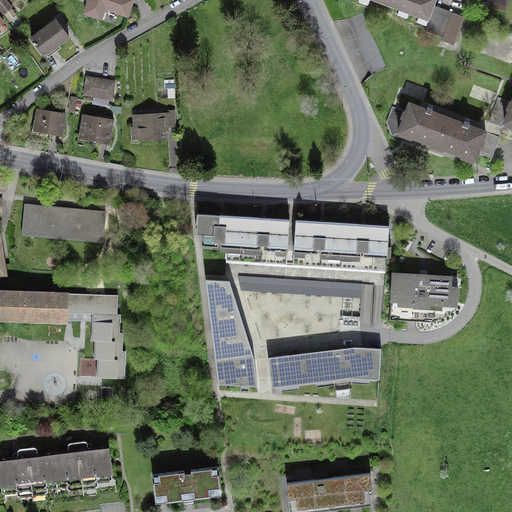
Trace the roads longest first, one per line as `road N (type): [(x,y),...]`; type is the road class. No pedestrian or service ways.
road 1 (residential): [(465,247),(475,287),(470,306),(439,335),(208,322)]
road 2 (tertiary): [(0,155),(228,190),(322,190)]
road 3 (residential): [(0,123),(82,61),(197,0)]
road 4 (tertiary): [(364,126),(308,0)]
